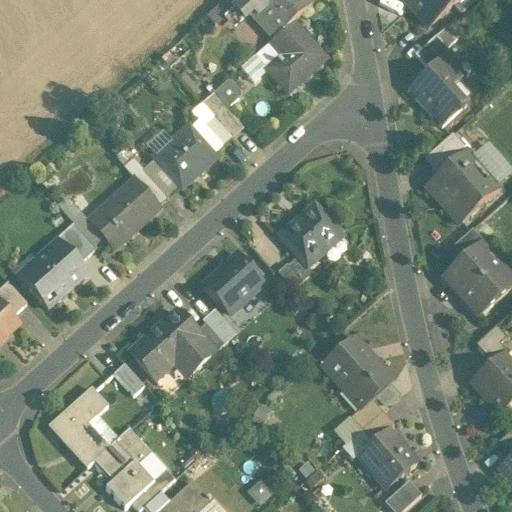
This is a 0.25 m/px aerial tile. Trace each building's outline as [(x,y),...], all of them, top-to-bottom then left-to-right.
[(310,0),(247,0),(241,6),(273,41),(274,43),(293,26),(316,5),(310,0)] [(400,0),(409,10),(420,0),(400,0)] [(420,0),(409,10),(428,31),(453,9),(462,0),(420,0)] [(462,0),(453,9),(461,18),(480,0),(462,0)] [(227,2),(206,21),(214,31),(235,12),(227,2)] [(326,64),(293,26),(274,43),(258,58),(270,71),(266,75),(287,98),(326,64)] [(436,40),(415,59),(428,74),(449,56),(436,40)] [(428,74),(407,93),(442,131),(466,110),(452,93),(469,77),(450,55),(449,56),(428,74)] [(230,87),(226,87),(214,97),(227,112),(239,101),(240,97),(230,87)] [(227,112),(214,97),(202,108),(214,121),(232,142),(245,132),(227,112)] [(232,142),(214,121),(204,131),(222,151),(232,142)] [(216,162),(188,131),(154,161),(181,193),(216,162)] [(452,138),(427,161),(441,177),(467,155),(452,138)] [(441,177),(427,191),(459,228),(500,192),(467,155),(441,177)] [(166,200),(133,162),(122,171),(133,183),(134,183),(156,209),(166,200)] [(156,209),(134,183),(133,183),(87,224),(113,254),(160,213),(156,209)] [(342,241),(314,209),(279,240),(307,271),(342,241)] [(96,253),(73,228),(55,244),(59,248),(60,247),(79,268),(96,253)] [(472,233),(451,252),(461,264),(479,248),(479,249),(483,245),(472,233)] [(79,268),(60,247),(59,248),(55,244),(36,261),(39,265),(20,283),(47,313),(87,278),(79,268)] [(461,264),(441,282),(476,323),(511,291),(511,278),(483,245),(479,249),(479,248),(461,264)] [(236,263),(205,291),(229,317),(259,289),(236,263)] [(303,286),(287,268),(277,276),(293,294),(303,286)] [(26,308),(7,286),(0,292),(0,307),(12,321),(26,308)] [(12,321),(0,307),(0,344),(19,328),(12,321)] [(236,338),(214,314),(202,325),(205,328),(224,348),(236,338)] [(177,317),(130,358),(154,386),(180,363),(192,377),(214,358),(195,337),(177,317)] [(224,348),(205,328),(195,337),(214,358),(224,349),(224,348)] [(496,329),(475,349),(485,360),(506,341),(496,329)] [(393,387),(353,342),(321,370),(360,414),(371,404),(372,405),(393,387)] [(511,407),(511,366),(503,356),(470,385),(486,403),(488,402),(501,417),(511,407)] [(144,391),(124,369),(113,379),(132,401),(144,391)] [(91,393),(50,430),(87,472),(94,466),(93,465),(109,451),(88,428),(107,411),(91,393)] [(372,405),(371,404),(360,414),(350,423),(361,435),(382,416),(372,405)] [(382,416),(361,435),(372,447),(387,434),(387,435),(394,429),(382,416)] [(129,433),(109,451),(93,465),(94,466),(112,486),(105,492),(123,511),(125,511),(131,507),(153,487),(152,485),(138,470),(151,458),(129,433)] [(387,435),(387,434),(372,447),(359,459),(376,479),(375,480),(385,491),(398,480),(400,483),(417,468),(387,435)] [(511,434),(498,447),(511,462),(511,460),(511,434)] [(151,458),(138,470),(152,485),(165,474),(151,458)] [(511,460),(511,462),(497,474),(511,490),(511,460)] [(165,474),(152,485),(153,487),(131,507),(135,511),(143,511),(144,511),(160,497),(174,484),(165,474)] [(245,494),(259,508),(273,495),(259,481),(245,494)] [(169,506),(162,511),(219,511),(213,505),(210,508),(191,486),(169,506)] [(408,486),(384,507),(388,511),(406,511),(421,500),(408,486)] [(160,497),(144,511),(162,511),(169,506),(160,497)]
